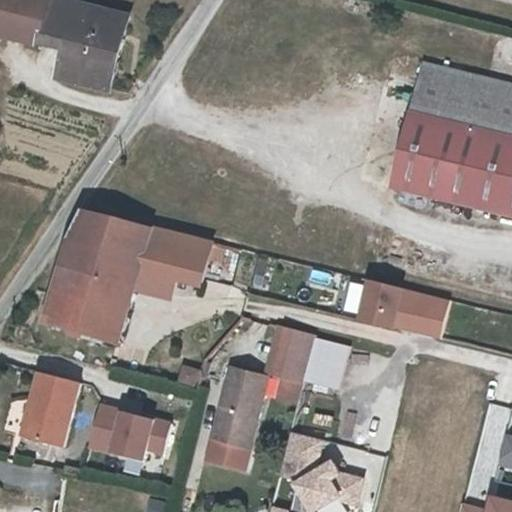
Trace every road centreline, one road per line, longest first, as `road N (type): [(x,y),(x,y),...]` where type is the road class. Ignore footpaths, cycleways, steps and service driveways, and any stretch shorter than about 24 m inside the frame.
road 1 (unknown): [(511,241),(384,211),(331,156),(298,144),(145,108)]
road 2 (unclassified): [(0,323),(215,0)]
road 3 (residential): [(251,318),(511,377)]
